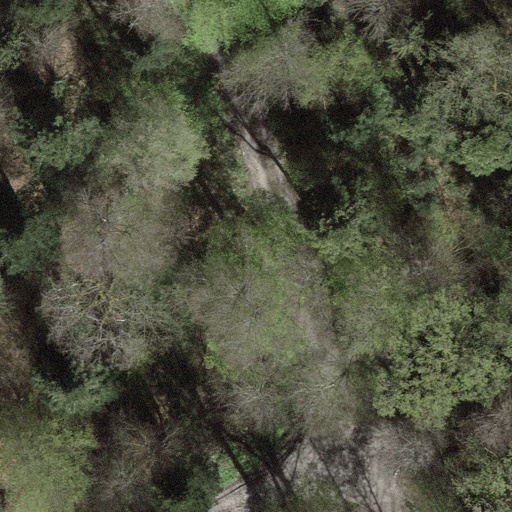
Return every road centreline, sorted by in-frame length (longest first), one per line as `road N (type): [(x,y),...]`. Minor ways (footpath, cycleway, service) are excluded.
road 1 (track): [(427,511),(367,431),(200,0)]
road 2 (track): [(212,511),(367,431),(511,434)]
